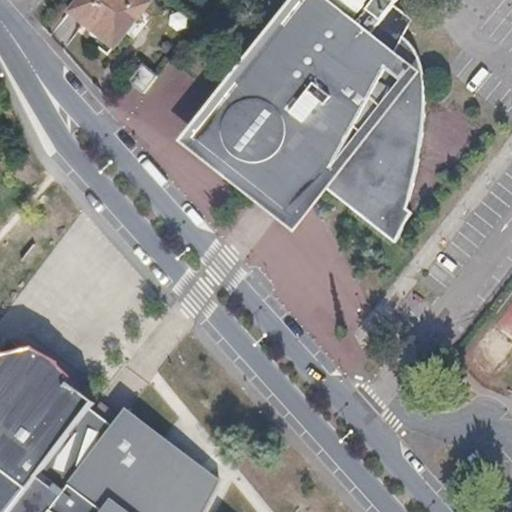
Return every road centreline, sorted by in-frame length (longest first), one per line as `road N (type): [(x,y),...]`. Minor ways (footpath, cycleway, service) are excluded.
road 1 (residential): [(441,511),(20,48)]
road 2 (residential): [(20,48),(59,133),(393,511)]
